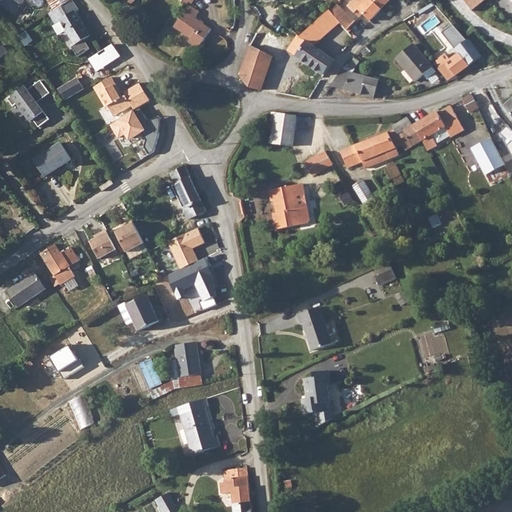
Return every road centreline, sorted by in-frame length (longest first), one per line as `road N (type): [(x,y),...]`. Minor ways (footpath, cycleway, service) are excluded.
road 1 (residential): [(264,511),(227,217),(210,175)]
road 2 (unclassified): [(191,145),(0,267)]
road 3 (unclassified): [(311,109),(404,108),(511,71)]
road 4 (unclassified): [(311,109),(342,57),(403,8)]
